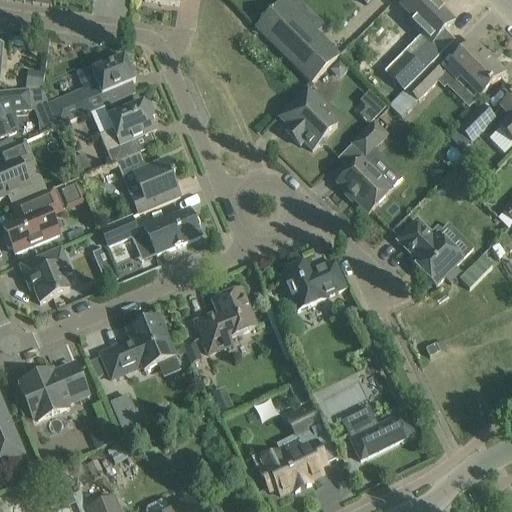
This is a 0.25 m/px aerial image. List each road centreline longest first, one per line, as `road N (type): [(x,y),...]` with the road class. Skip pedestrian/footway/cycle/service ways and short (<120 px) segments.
road 1 (residential): [(265,211),(216,177),(156,41),(0,15)]
road 2 (residential): [(12,350),(231,257),(265,211)]
road 3 (residential): [(265,211),(326,225),(350,249),(385,317)]
